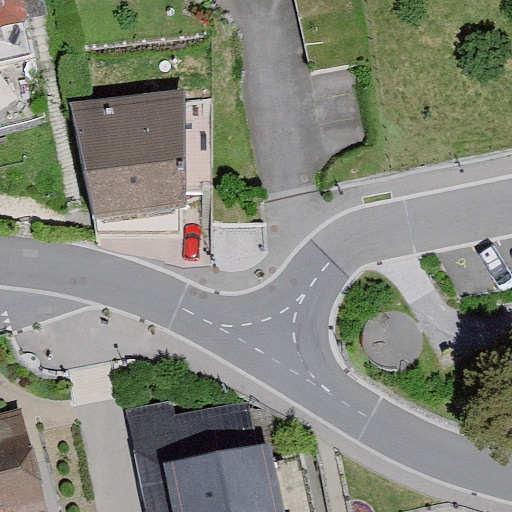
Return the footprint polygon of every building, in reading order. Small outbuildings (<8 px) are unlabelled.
[(37,0),(0,0),(0,64),(50,54),(37,0)] [(315,72),(350,65),(338,10),(303,17),(315,72)] [(187,91),(71,106),(95,224),(188,209),(187,91)] [(0,511),(45,511),(18,404),(0,408),(0,511)] [(212,404),(132,421),(141,466),(151,511),(273,511),(261,455),(224,463),(212,404)]
